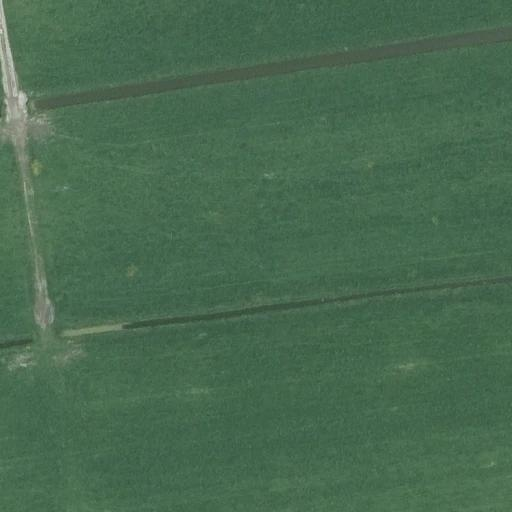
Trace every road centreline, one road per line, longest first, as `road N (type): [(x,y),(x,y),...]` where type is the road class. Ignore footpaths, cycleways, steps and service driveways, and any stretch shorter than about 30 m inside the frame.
road 1 (track): [(0,14),(50,355)]
road 2 (track): [(44,511),(50,355)]
